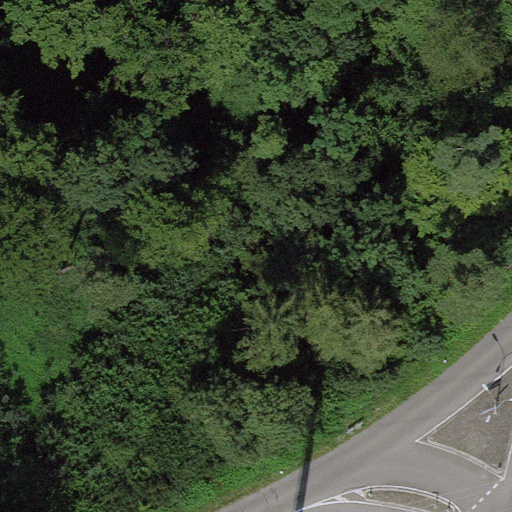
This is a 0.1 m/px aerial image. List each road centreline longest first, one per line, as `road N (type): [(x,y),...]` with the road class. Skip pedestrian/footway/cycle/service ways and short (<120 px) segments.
road 1 (track): [(332,0),(448,289),(511,262)]
road 2 (unclassified): [(511,337),(343,471)]
road 3 (unclassified): [(511,507),(427,468),(343,471)]
